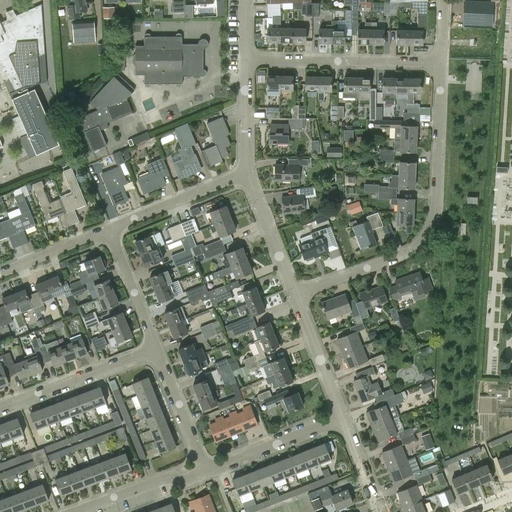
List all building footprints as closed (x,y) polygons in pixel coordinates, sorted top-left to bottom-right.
[(69,0),(70,5),(66,5),(68,19),(80,18),(80,12),(86,11),(85,0),(69,0)] [(184,0),(172,1),(172,13),(184,12),(184,0)] [(224,16),(223,0),(218,0),(219,0),(215,1),(216,16),(224,16)] [(427,9),(427,1),(409,2),(409,8),(417,9),(417,27),(409,27),(409,31),(409,45),(421,45),(422,31),(427,31),(427,9)] [(464,2),(464,10),(463,24),(491,25),(492,3),(464,2)] [(28,158),(58,145),(32,85),(46,82),(41,4),(4,21),(0,22),(0,74),(17,113),(18,116),(26,135),(19,138),(28,158)] [(114,8),(103,8),(103,18),(115,18),(114,8)] [(93,20),(71,22),(73,43),(95,42),(93,20)] [(343,34),(350,34),(350,23),(344,23),(343,29),(337,29),(337,21),(331,21),(331,25),(331,43),(343,43),(343,34)] [(357,44),(370,44),(370,22),(364,22),(364,29),(357,29),(358,23),(357,23),(350,23),(350,34),(350,35),(357,35),(357,44)] [(376,23),(370,22),(370,44),(382,44),(383,30),(376,30),(376,23)] [(331,43),(331,25),(325,25),(325,28),(318,28),(318,43),(331,43)] [(266,42),(279,42),(279,28),(267,27),(266,42)] [(409,31),(409,27),(409,30),(396,30),(396,45),(409,45),(409,31)] [(279,28),(279,42),(291,42),(292,28),(279,28)] [(304,28),(292,28),(291,42),(304,43),(304,28)] [(198,43),(197,44),(182,44),(181,36),(181,35),(181,34),(180,34),(180,33),(179,33),(178,33),(177,33),(176,33),(176,34),(175,34),(175,35),(175,36),(150,36),(150,35),(150,34),(149,34),(148,33),(147,33),(146,33),(145,34),(144,34),(144,35),(144,36),(144,45),(134,46),(135,75),(144,75),(144,84),(144,85),(145,86),(146,86),(146,87),(147,87),(148,87),(149,86),(150,86),(150,85),(151,84),(175,83),(175,84),(175,85),(176,85),(176,86),(177,86),(178,87),(179,87),(180,86),(181,86),(181,85),(182,84),(182,83),(182,76),(203,76),(204,76),(205,75),(206,74),(206,73),(206,72),(206,71),(205,70),(204,69),(203,69),(203,49),(204,49),(205,48),(206,48),(207,47),(207,46),(208,45),(208,44),(208,43),(208,42),(207,41),(207,40),(206,40),(205,39),(204,39),(204,38),(203,38),(202,38),(201,39),(200,39),(199,40),(198,41),(198,42),(198,43)] [(134,90),(116,74),(89,103),(97,110),(80,117),(85,131),(83,132),(91,151),(106,145),(100,131),(108,127),(106,123),(132,112),(126,98),(134,90)] [(279,76),(267,76),(266,96),(279,96),(279,90),(279,76)] [(292,76),(279,76),(279,90),(279,96),(279,95),(291,95),(292,76)] [(317,91),(318,77),(305,76),(304,91),(317,91)] [(331,77),(318,77),(317,91),(318,91),(317,101),(324,101),(324,91),(330,91),(331,77)] [(356,98),(357,77),(344,77),(344,91),(342,91),(342,98),(356,98)] [(356,98),(369,98),(369,78),(357,77),(356,98)] [(382,92),(395,93),(395,78),(382,78),(382,92)] [(407,93),(407,78),(395,78),(395,93),(395,99),(407,99),(407,93)] [(407,104),(407,112),(407,114),(419,115),(419,108),(419,104),(413,104),(414,93),(420,93),(420,79),(407,78),(407,93),(407,99),(407,104)] [(266,118),(279,118),(279,108),(266,108),(266,118)] [(407,114),(407,112),(403,112),(403,121),(406,121),(419,121),(419,115),(407,114)] [(19,138),(26,135),(18,116),(11,119),(19,138)] [(225,147),(230,145),(226,135),(229,134),(222,116),(206,123),(215,145),(203,150),(209,166),(222,161),(221,158),(228,155),(225,147)] [(304,119),(298,118),(291,118),(291,119),(288,119),(288,124),(269,124),(269,134),(268,134),(267,144),(287,144),(287,129),(301,129),(301,119),(304,119)] [(387,120),(382,120),(380,120),(375,120),(374,120),(374,127),(394,127),(393,138),(394,138),(416,139),(416,126),(402,125),(402,121),(387,120)] [(194,155),(190,146),(196,144),(192,134),(187,123),(179,126),(180,128),(174,130),(182,149),(181,149),(185,159),(173,164),(179,178),(196,172),(193,167),(198,165),(194,155)] [(147,132),(131,139),(133,145),(134,145),(150,138),(147,132)] [(415,152),(416,139),(394,138),(393,150),(379,150),(379,156),(393,157),(393,152),(400,152),(400,151),(415,152)] [(149,139),(136,144),(138,150),(151,144),(149,139)] [(124,163),(119,151),(112,154),(116,166),(124,163)] [(162,158),(146,164),(150,174),(138,178),(144,192),(160,186),(157,178),(169,173),(162,158)] [(298,182),(299,166),(307,166),(308,159),(287,159),(287,165),(274,164),(274,181),(298,182)] [(399,162),(398,175),(414,176),(415,163),(399,162)] [(101,174),(114,205),(127,200),(119,180),(124,178),(119,167),(101,174)] [(72,194),(61,199),(71,225),(79,222),(74,210),(86,205),(73,173),(71,168),(62,172),(64,177),(65,177),(72,194)] [(398,175),(391,175),(391,182),(388,182),(388,187),(378,186),(377,193),(396,193),(396,188),(414,188),(414,176),(398,175)] [(353,176),(345,176),(345,185),(353,185),(355,182),(355,178),(353,176)] [(71,225),(61,199),(49,203),(42,188),(44,187),(41,180),(31,185),(34,191),(46,221),(58,216),(63,228),(71,225)] [(21,187),(19,188),(22,194),(22,193),(24,196),(24,197),(29,195),(30,194),(29,191),(28,191),(26,186),(25,186),(21,187)] [(304,211),(303,198),(315,196),(314,186),(297,189),(298,195),(281,197),(283,214),(304,211)] [(397,205),(397,211),(413,212),(413,199),(398,198),(396,198),(396,193),(377,193),(377,199),(390,199),(390,204),(397,205)] [(10,219),(20,246),(28,243),(23,230),(35,225),(22,194),(14,197),(21,215),(10,219)] [(358,201),(347,206),(350,215),(362,210),(358,201)] [(202,205),(192,210),(194,216),(205,211),(202,205)] [(212,225),(229,218),(224,206),(210,212),(213,219),(211,219),(213,225),(212,225)] [(413,212),(397,211),(397,224),(412,225),(413,212)] [(320,214),(317,215),(320,224),(328,221),(324,212),(320,214)] [(376,243),(371,230),(382,226),(377,212),(366,217),(367,221),(352,227),(361,249),(376,243)] [(234,231),(229,218),(212,225),(209,227),(212,233),(217,230),(220,236),(234,231)] [(13,249),(20,246),(10,219),(0,223),(0,239),(8,237),(13,249)] [(180,224),(185,236),(198,231),(193,219),(180,224)] [(467,221),(458,222),(458,237),(467,237),(467,221)] [(185,236),(180,224),(167,229),(172,241),(185,236)] [(389,224),(383,226),(388,240),(394,237),(389,224)] [(325,248),(331,246),(325,228),(309,234),(310,235),(299,239),(300,243),(298,244),(303,259),(305,259),(306,261),(307,262),(313,259),(312,256),(316,255),(317,257),(327,253),(325,248)] [(139,254),(157,247),(152,234),(134,242),(139,254)] [(184,250),(190,248),(185,236),(172,241),(166,244),(168,250),(182,245),(184,250)] [(202,253),(223,245),(221,239),(203,246),(202,244),(191,248),(195,256),(202,253)] [(202,253),(205,259),(226,251),(223,245),(202,253)] [(230,266),(246,260),(241,248),(240,248),(239,247),(237,246),(231,248),(230,250),(231,252),(222,255),(225,262),(223,262),(225,268),(230,266)] [(162,259),(157,247),(139,254),(144,266),(162,259)] [(190,248),(184,250),(184,251),(170,256),(172,261),(185,256),(192,254),(190,248)] [(185,256),(172,261),(175,268),(194,260),(192,254),(185,256)] [(83,284),(99,278),(96,272),(104,269),(98,256),(83,262),(86,270),(77,273),(80,281),(68,286),(70,290),(83,284)] [(230,266),(225,268),(214,273),(216,278),(234,271),(236,278),(251,272),(246,260),(230,266)] [(149,277),(154,290),(167,284),(172,283),(175,281),(174,277),(170,279),(166,270),(149,277)] [(394,281),(396,285),(388,288),(393,301),(401,298),(400,296),(411,292),(414,300),(425,296),(423,292),(432,289),(427,278),(422,280),(419,272),(394,281)] [(70,290),(68,286),(66,281),(60,283),(57,276),(46,280),(51,293),(53,298),(64,293),(70,308),(68,309),(67,311),(69,314),(71,315),(72,314),(73,315),(79,313),(76,305),(71,294),(70,290)] [(98,297),(113,291),(108,279),(94,285),(95,289),(98,297)] [(32,294),(40,312),(45,310),(43,305),(42,302),(53,298),(46,280),(35,285),(38,292),(32,294)] [(208,291),(210,297),(217,294),(226,291),(229,290),(229,291),(239,286),(237,280),(224,285),(208,291)] [(172,283),(167,284),(154,290),(158,302),(177,294),(172,283)] [(86,291),(83,284),(70,290),(73,296),(86,291)] [(185,292),(187,297),(199,292),(206,289),(204,284),(185,292)] [(360,315),(361,319),(368,316),(366,309),(386,302),(381,286),(360,293),(362,301),(355,303),(360,315)] [(246,304),(259,299),(255,287),(242,292),(246,304)] [(34,314),(40,312),(32,294),(27,296),(24,289),(13,294),(18,306),(21,312),(26,310),(24,304),(29,302),(32,310),(34,314)] [(199,292),(187,297),(189,303),(201,299),(202,301),(210,298),(206,289),(199,292)] [(217,294),(210,297),(214,308),(222,305),(220,301),(232,297),(229,291),(229,290),(226,291),(217,294)] [(118,303),(113,291),(98,297),(103,309),(118,303)] [(13,294),(2,298),(4,305),(0,307),(0,309),(5,321),(10,318),(7,310),(18,306),(13,294)] [(352,318),(352,317),(360,315),(355,303),(354,300),(347,302),(344,294),(321,303),(327,319),(349,311),(352,318)] [(228,324),(223,326),(226,332),(231,330),(241,326),(251,322),(249,316),(251,316),(252,315),(264,310),(259,299),(246,304),(243,305),(242,306),(237,308),(239,313),(245,311),(247,317),(238,320),(229,324),(228,324)] [(163,313),(168,325),(182,320),(186,318),(181,306),(163,313)] [(389,310),(393,322),(399,320),(395,308),(389,310)] [(83,323),(96,317),(94,312),(81,317),(83,323)] [(126,324),(122,312),(101,321),(103,327),(109,324),(112,330),(126,324)] [(360,315),(352,317),(356,325),(362,323),(361,319),(360,315)] [(99,323),(96,317),(83,323),(86,329),(99,323)] [(188,324),(186,318),(182,320),(168,325),(173,337),(186,332),(184,326),(188,324)] [(43,319),(42,319),(36,321),(39,328),(46,325),(43,319)] [(50,324),(52,330),(64,326),(61,320),(52,323),(50,324)] [(218,320),(212,323),(211,323),(199,328),(201,333),(214,328),(221,325),(218,320)] [(231,330),(226,332),(228,339),(254,328),(251,322),(241,326),(231,330)] [(269,322),(256,327),(255,328),(260,339),(273,334),(269,322)] [(337,339),(342,354),(362,346),(356,332),(364,329),(362,323),(356,325),(349,328),(351,333),(337,339)] [(126,324),(112,330),(114,337),(108,339),(111,348),(124,343),(123,340),(131,336),(126,324)] [(214,328),(201,333),(204,339),(216,334),(223,331),(221,325),(214,328)] [(375,332),(368,335),(370,340),(377,338),(375,332)] [(70,343),(75,358),(87,354),(85,347),(90,345),(86,334),(80,336),(81,338),(70,343)] [(245,366),(257,361),(265,357),(263,352),(265,351),(278,346),(273,334),(260,339),(253,342),(258,354),(242,360),(245,366)] [(102,350),(97,337),(90,339),(96,352),(102,350)] [(31,340),(34,348),(39,346),(36,339),(36,338),(31,340)] [(42,345),(39,346),(45,363),(50,361),(52,367),(64,362),(58,347),(59,347),(57,340),(45,345),(44,344),(42,345)] [(70,343),(59,347),(58,347),(64,362),(75,358),(70,343)] [(182,361),(203,353),(201,347),(193,350),(191,344),(177,349),(182,361)] [(39,346),(34,348),(35,352),(24,357),(25,360),(24,360),(30,375),(31,374),(32,376),(34,377),(36,376),(37,374),(37,372),(42,370),(39,365),(45,363),(39,346)] [(362,346),(342,354),(348,368),(367,360),(362,346)] [(18,379),(30,375),(24,360),(13,364),(11,358),(10,359),(8,353),(4,355),(3,355),(11,376),(16,374),(18,379)] [(206,360),(203,353),(182,361),(187,374),(201,369),(208,366),(206,360)] [(371,365),(384,360),(382,355),(381,354),(368,359),(371,365)] [(3,355),(0,355),(0,389),(2,389),(4,387),(3,385),(8,383),(6,378),(11,376),(3,355)] [(283,359),(283,358),(262,366),(267,377),(287,369),(285,364),(287,364),(288,362),(286,358),(285,358),(283,359)] [(213,364),(216,369),(228,364),(226,360),(226,359),(213,364)] [(260,368),(257,361),(245,366),(246,369),(248,373),(260,368)] [(233,376),(230,370),(228,364),(216,369),(218,375),(225,372),(230,384),(235,382),(233,376)] [(248,374),(248,373),(246,369),(245,366),(238,369),(237,367),(230,370),(233,376),(239,373),(241,377),(248,374)] [(370,385),(366,376),(374,373),(372,367),(355,374),(357,379),(353,381),(361,402),(375,397),(375,396),(382,393),(378,382),(370,385)] [(292,381),(287,369),(267,377),(269,376),(274,388),(278,386),(292,381)] [(426,379),(433,377),(431,371),(424,373),(426,379)] [(136,395),(152,389),(147,377),(132,383),(136,395)] [(197,397),(211,391),(207,379),(192,384),(197,397)] [(235,382),(230,384),(235,396),(227,399),(230,405),(243,400),(235,382)] [(423,386),(426,394),(433,391),(430,384),(423,386)] [(87,391),(93,408),(105,403),(99,387),(87,391)] [(117,403),(122,400),(118,389),(112,391),(117,403)] [(152,389),(136,395),(131,397),(135,408),(141,406),(157,400),(152,389)] [(212,391),(211,391),(197,397),(202,409),(216,403),(214,397),(219,395),(217,389),(212,391)] [(263,400),(271,396),(269,390),(257,395),(257,397),(259,401),(263,400)] [(287,390),(271,396),(263,400),(267,410),(276,407),(275,403),(283,399),(289,412),(302,407),(297,393),(290,395),(287,390)] [(76,396),(82,412),(93,408),(87,391),(76,396)] [(384,399),(386,404),(387,405),(390,404),(391,406),(394,405),(404,401),(403,399),(406,398),(403,391),(400,393),(397,394),(385,398),(384,399)] [(76,396),(64,400),(71,416),(82,412),(76,396)] [(71,416),(64,400),(53,404),(59,420),(71,416)] [(127,412),(122,400),(117,403),(121,414),(127,412)] [(161,411),(157,400),(141,406),(135,408),(139,417),(145,415),(146,418),(161,411)] [(42,409),(48,425),(59,420),(53,404),(42,409)] [(398,416),(394,405),(391,406),(390,404),(387,405),(386,404),(365,412),(371,427),(390,419),(398,416)] [(236,411),(243,430),(257,424),(250,405),(242,408),(243,411),(237,414),(236,411)] [(36,429),(48,425),(42,409),(30,413),(36,429)] [(161,411),(146,418),(150,429),(166,423),(161,411)] [(222,416),(229,435),(243,430),(236,411),(229,414),(230,417),(223,419),(222,416)] [(100,426),(102,431),(115,427),(122,424),(117,412),(110,415),(113,421),(100,426)] [(127,412),(121,414),(126,426),(132,423),(127,412)] [(215,441),(229,435),(222,416),(215,419),(216,422),(209,425),(215,441)] [(5,423),(11,439),(23,434),(17,418),(5,423)] [(396,434),(390,419),(371,427),(377,441),(396,434)] [(0,424),(0,442),(11,439),(5,423),(0,424)] [(132,423),(126,426),(131,437),(136,435),(132,423)] [(155,440),(170,434),(166,423),(150,429),(155,440)] [(89,430),(91,436),(102,431),(100,426),(89,430)] [(104,434),(106,440),(117,436),(120,442),(127,439),(122,427),(104,434)] [(413,434),(412,433),(411,428),(410,428),(397,433),(400,439),(413,434)] [(77,434),(80,440),(91,436),(89,430),(77,434)] [(511,432),(502,437),(503,441),(511,437),(511,432)] [(66,438),(68,444),(80,440),(77,434),(66,438)] [(92,438),(95,444),(106,440),(104,434),(92,438)] [(175,446),(170,434),(155,440),(160,452),(175,446)] [(413,434),(400,439),(402,445),(415,440),(413,434)] [(423,443),(431,440),(429,434),(421,437),(423,443)] [(136,435),(131,437),(135,448),(141,446),(136,435)] [(491,447),(503,441),(502,437),(489,442),(491,447)] [(66,438),(55,443),(57,449),(68,444),(66,438)] [(81,443),(83,449),(95,444),(92,438),(81,443)] [(70,447),(72,453),(83,449),(81,443),(70,447)] [(312,448),(318,464),(330,459),(324,443),(312,448)] [(43,448),(45,453),(51,451),(49,445),(43,447),(43,448)] [(387,467),(406,459),(401,445),(381,452),(387,467)] [(141,446),(135,448),(142,466),(149,463),(144,452),(143,452),(141,446)] [(60,457),(72,453),(70,447),(58,451),(60,457)] [(467,452),(469,456),(480,451),(478,447),(467,452)] [(43,448),(30,453),(32,458),(33,461),(35,467),(48,462),(45,453),(43,448)] [(312,448),(301,452),(307,468),(318,464),(312,448)] [(58,451),(52,454),(54,460),(60,457),(58,451)] [(20,463),(32,458),(30,453),(29,452),(18,456),(20,463)] [(289,457),(295,473),(307,468),(301,452),(289,457)] [(455,456),(457,461),(469,456),(467,452),(455,456)] [(124,453),(113,458),(119,474),(130,469),(124,453)] [(7,461),(6,461),(8,467),(20,463),(18,456),(13,458),(12,455),(5,457),(7,461)] [(503,474),(511,470),(511,461),(509,455),(498,460),(503,474)] [(443,458),(438,461),(442,469),(447,467),(446,465),(457,461),(455,456),(444,461),(443,458)] [(289,457),(278,462),(284,477),(295,473),(289,457)] [(119,474),(113,458),(101,462),(107,478),(119,474)] [(412,474),(406,459),(387,467),(393,481),(412,474)] [(0,470),(8,467),(6,461),(0,463),(0,470)] [(90,466),(96,482),(107,478),(101,462),(90,466)] [(266,466),(273,482),(284,477),(278,462),(266,466)] [(10,470),(12,475),(23,471),(21,465),(10,470)] [(413,473),(416,479),(428,474),(435,472),(433,465),(413,473)] [(486,465),(474,470),(481,484),(492,479),(486,465)] [(78,470),(84,487),(96,482),(90,466),(78,470)] [(266,466),(255,471),(261,487),(273,482),(266,466)] [(327,468),(322,471),(324,477),(324,478),(326,483),(338,479),(336,473),(330,475),(327,468)] [(0,473),(0,479),(0,480),(12,475),(10,470),(0,473)] [(67,475),(73,491),(84,487),(78,470),(67,475)] [(463,475),(469,489),(481,484),(474,470),(463,475)] [(261,487),(255,471),(243,475),(250,491),(261,487)] [(431,480),(428,474),(416,479),(418,485),(431,480)] [(61,495),(73,491),(67,475),(55,479),(61,495)] [(238,496),(250,491),(243,475),(232,480),(238,496)] [(458,494),(469,489),(463,475),(451,480),(458,494)] [(312,482),(315,488),(326,483),(324,478),(312,482)] [(301,487),(303,492),(315,488),(312,482),(301,487)] [(42,484),(30,489),(36,505),(48,500),(42,484)] [(403,507),(422,499),(416,485),(397,492),(403,507)] [(289,491),(292,497),(303,492),(301,487),(289,491)] [(19,493),(25,509),(36,505),(30,489),(19,493)] [(347,489),(331,495),(329,489),(318,494),(323,507),(331,504),(333,507),(334,506),(336,510),(352,504),(347,489)] [(454,502),(449,489),(438,494),(443,506),(454,502)] [(278,496),(280,501),(292,497),(289,491),(278,496)] [(19,493),(7,498),(12,511),(16,511),(25,509),(19,493)] [(205,511),(213,509),(207,495),(188,502),(191,509),(194,508),(195,511),(205,511)] [(266,500),(269,506),(280,501),(278,496),(266,500)] [(12,511),(7,498),(0,500),(0,511),(12,511)] [(311,501),(315,510),(322,507),(319,498),(311,501)] [(427,511),(422,499),(403,507),(404,511),(427,511)] [(266,500),(255,505),(257,510),(269,506),(266,500)] [(159,508),(160,511),(174,511),(171,503),(159,508)]
